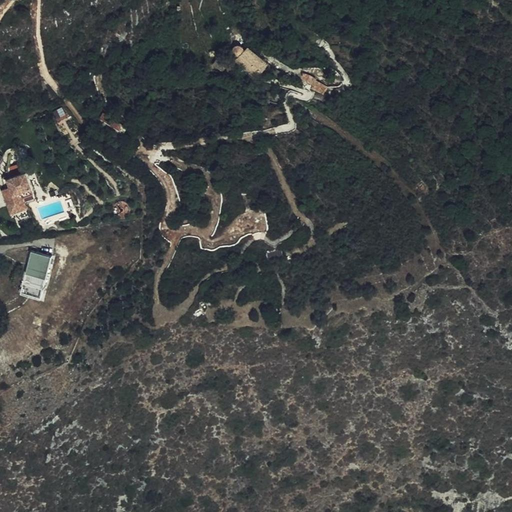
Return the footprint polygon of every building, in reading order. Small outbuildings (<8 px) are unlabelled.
[(263,66),(244,49),(232,60),(252,79),(263,66)] [(281,75),(272,70),(269,74),(279,79),(281,75)] [(308,86),(307,91),(322,92),(324,86),(312,83),(312,80),(306,77),(303,84),(308,86)] [(114,118),(110,125),(123,133),(127,127),(114,118)] [(3,181),(11,203),(28,197),(27,194),(38,190),(30,168),(11,175),(13,180),(3,181)] [(28,197),(30,202),(41,198),(38,190),(27,194),(28,197)] [(31,205),(30,202),(28,197),(11,203),(14,212),(31,205)] [(22,288),(43,294),(55,255),(34,249),(22,288)]
